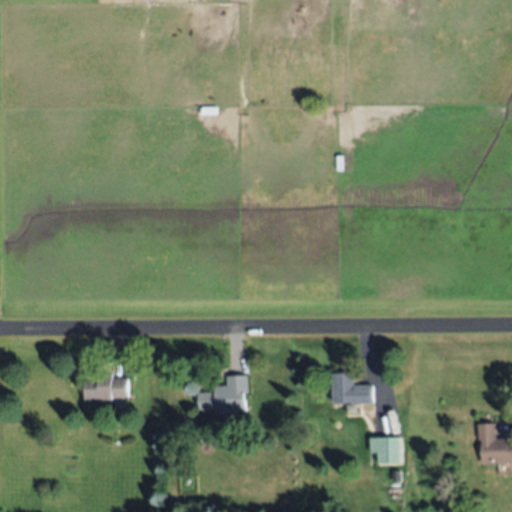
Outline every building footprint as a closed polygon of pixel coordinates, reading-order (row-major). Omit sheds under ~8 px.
[(374,403),(333,405),(332,374),(354,373),(354,384),(373,383),(374,403)] [(87,400),(87,378),(99,378),(99,374),(113,374),(113,378),(128,378),(129,397),(113,397),(113,399),(87,400)] [(247,410),(218,413),(217,407),(201,409),(199,393),(216,391),(216,387),(229,385),(228,376),(248,374),(250,391),(245,392),(247,410)] [(511,462),(483,464),(482,440),(479,441),(478,423),(496,422),(497,438),(508,438),(508,442),(511,441),(511,462)] [(400,434),(401,462),(379,463),(378,452),(370,453),(370,436),(400,434)] [(400,470),(400,481),(392,481),(392,470),(400,470)]
